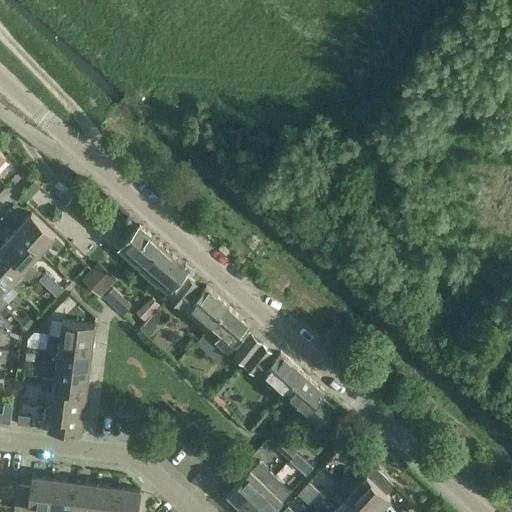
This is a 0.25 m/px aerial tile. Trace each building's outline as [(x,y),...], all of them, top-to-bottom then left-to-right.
[(34,181),(20,196),(26,202),(40,187),(34,181)] [(87,223),(96,213),(75,195),(66,204),(87,223)] [(48,209),(46,217),(53,223),(61,220),(62,212),(56,207),(48,209)] [(31,213),(16,229),(40,251),(50,240),(59,248),(64,243),(31,213)] [(96,213),(87,223),(94,229),(102,219),(96,213)] [(144,260),(159,243),(138,224),(123,241),(126,243),(120,250),(138,265),(143,259),(144,260)] [(1,245),(34,276),(38,271),(29,262),(40,251),(16,229),(1,245)] [(159,243),(144,260),(146,261),(141,267),(168,290),(173,284),(184,272),(188,267),(159,243)] [(0,245),(0,273),(10,283),(20,272),(29,281),(34,276),(1,245),(0,245)] [(91,269),(82,278),(83,279),(100,295),(100,294),(102,293),(113,281),(117,277),(99,260),(91,269)] [(0,303),(4,307),(9,303),(0,294),(0,293),(10,283),(0,273),(0,303)] [(187,275),(170,294),(180,303),(185,308),(206,327),(211,321),(213,322),(206,331),(215,339),(214,340),(226,352),(234,343),(239,346),(234,351),(244,361),(245,361),(254,370),(258,373),(270,384),(275,378),(287,389),(289,391),(300,401),(297,405),(304,412),(318,424),(321,420),(333,407),(334,406),(321,394),(324,391),(302,371),(280,351),(273,358),(268,354),(272,351),(261,342),(252,334),(251,335),(245,330),(250,324),(228,305),(227,304),(226,303),(205,284),(195,296),(190,292),(197,284),(187,275)] [(54,281),(48,288),(57,296),(62,290),(54,281)] [(122,313),(130,304),(112,288),(104,297),(122,313)] [(152,332),(157,326),(155,324),(160,319),(154,313),(143,324),(152,332)] [(27,314),(20,321),(27,328),(34,321),(27,314)] [(47,340),(92,346),(95,323),(63,319),(60,335),(48,334),(47,340)] [(89,367),(92,346),(47,340),(46,347),(59,348),(57,363),(89,367)] [(86,389),(89,367),(57,363),(55,378),(42,376),(41,383),(86,389)] [(84,410),(86,389),(41,383),(41,389),(53,391),(51,406),(84,410)] [(84,410),(51,406),(45,406),(43,421),(37,420),(36,426),(81,432),(84,410)] [(18,414),(16,424),(24,425),(28,425),(29,426),(30,417),(30,415),(29,415),(18,414)] [(3,415),(2,422),(9,423),(10,415),(3,415)] [(313,446),(320,438),(310,428),(303,437),(313,446)] [(290,458),(296,452),(296,451),(284,440),(277,447),(290,458)] [(293,464),(305,475),(314,465),(301,454),(293,464)] [(228,492),(227,492),(241,505),(243,507),(265,484),(274,475),(272,472),(270,470),(259,460),(250,470),(250,469),(228,492)] [(50,509),(55,477),(32,474),(31,486),(27,511),(34,511),(35,508),(50,509)] [(342,483),(372,511),(376,511),(390,498),(365,474),(355,486),(346,478),(342,483)] [(265,484),(243,507),(244,508),(247,511),(270,511),(282,500),(270,489),(279,479),(275,475),(274,475),(265,484)] [(71,511),(76,480),(55,477),(50,509),(65,511),(71,511)] [(93,511),(97,483),(76,480),(71,511),(93,511)] [(308,503),(319,491),(309,482),(297,493),(308,503)] [(115,511),(119,486),(97,483),(93,511),(115,511)] [(341,511),(372,511),(342,483),(337,488),(345,495),(335,506),(341,511)] [(14,511),(13,511),(27,511),(31,486),(17,484),(14,506),(14,511)] [(119,486),(115,511),(137,511),(141,488),(119,486)]
